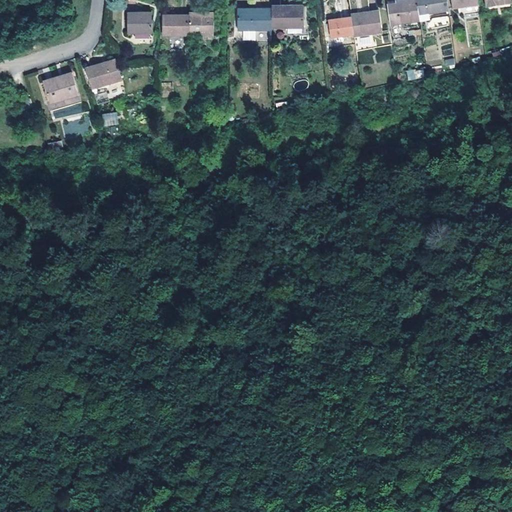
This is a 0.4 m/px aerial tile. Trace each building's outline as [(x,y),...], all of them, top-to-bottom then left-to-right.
[(390,24),(419,19),(418,14),(416,0),(399,0),(399,3),(395,3),(387,4),(390,24)] [(447,11),(445,0),(416,0),(418,14),(447,11)] [(449,0),(450,8),(477,5),(476,0),(449,0)] [(302,7),(269,7),(269,9),(270,29),(302,29),(302,7)] [(236,30),(263,31),(263,9),(248,9),(248,12),(237,11),(236,30)] [(352,34),(352,36),(382,32),(379,11),(349,14),(349,17),(352,34)] [(150,13),(126,12),(126,33),(150,33),(150,13)] [(204,16),(188,16),(188,34),(188,36),(213,35),(214,13),(204,12),(204,16)] [(188,34),(188,16),(162,15),(162,34),(188,34)] [(328,37),(352,34),(349,17),(326,20),(328,37)] [(120,81),(113,61),(85,71),(92,90),(120,81)] [(424,77),(422,68),(406,71),(408,80),(424,77)] [(76,98),(69,76),(41,84),(47,103),(59,100),(60,103),(76,98)] [(28,100),(18,103),(20,110),(31,108),(28,100)] [(102,114),(104,127),(119,125),(117,112),(102,114)]
